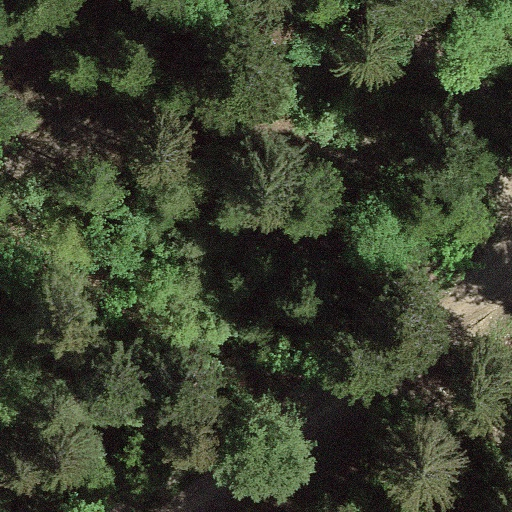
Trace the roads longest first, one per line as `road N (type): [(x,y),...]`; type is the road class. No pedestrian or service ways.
road 1 (track): [(511,274),(207,511)]
road 2 (track): [(511,142),(399,0)]
